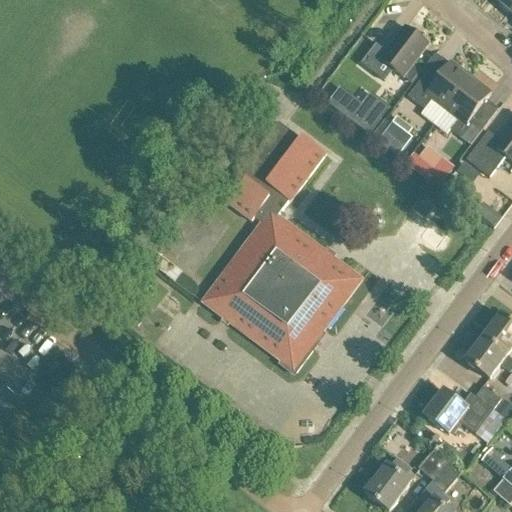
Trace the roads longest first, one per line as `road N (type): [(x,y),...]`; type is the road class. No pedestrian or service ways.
road 1 (residential): [(284,511),(0,278)]
road 2 (unclassified): [(307,511),(511,244)]
road 3 (track): [(115,376),(10,511)]
